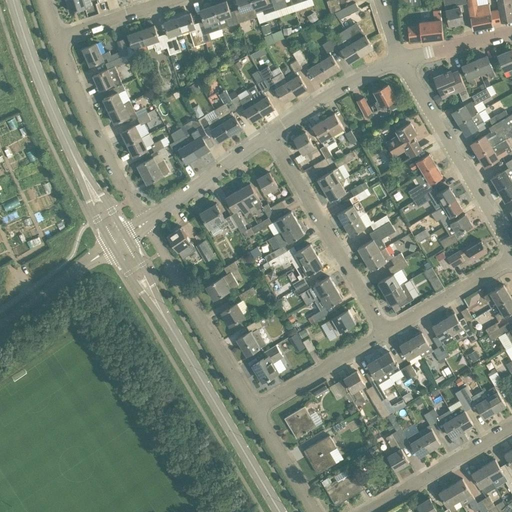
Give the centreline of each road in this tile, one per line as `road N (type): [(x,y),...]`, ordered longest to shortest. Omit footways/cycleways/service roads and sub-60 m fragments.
road 1 (tertiary): [(278,511),(118,241)]
road 2 (tertiary): [(118,241),(61,131),(11,0)]
road 3 (residential): [(388,332),(271,133)]
road 4 (residential): [(511,250),(397,62)]
road 5 (residential): [(253,408),(147,221)]
road 6 (residential): [(147,221),(54,37)]
road 7 (residential): [(365,511),(511,426)]
road 8 (residential): [(253,408),(388,332)]
road 9 (residential): [(147,221),(271,133)]
road 10 (residential): [(271,133),(345,83),(397,62)]
road 11 (unclassified): [(0,324),(118,241)]
road 12 (residential): [(388,332),(511,263)]
road 13 (residential): [(54,37),(174,0)]
road 14 (residential): [(314,511),(253,408)]
